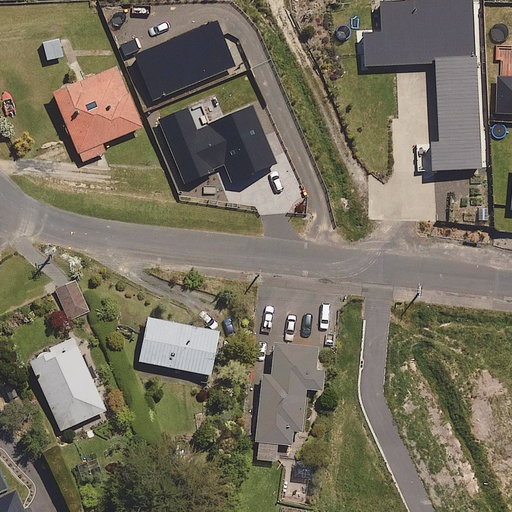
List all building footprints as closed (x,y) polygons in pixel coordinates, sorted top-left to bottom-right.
[(121,13),(121,1),(91,4),(92,15),(121,13)] [(167,53),(161,38),(145,44),(151,59),(167,53)] [(144,128),(119,68),(55,94),(83,162),(107,153),(103,144),(144,128)] [(89,313),(76,283),(55,292),(68,322),(89,313)] [(222,334),(150,319),(141,362),(213,377),(222,334)] [(107,411),(76,340),(31,360),(63,431),(107,411)] [(320,349),(276,345),(274,376),(265,375),(257,460),(277,462),(278,445),(293,446),(294,433),(304,434),(308,391),(324,392),(326,373),(318,373),(320,349)] [(24,511),(20,502),(0,504),(0,511),(24,511)]
